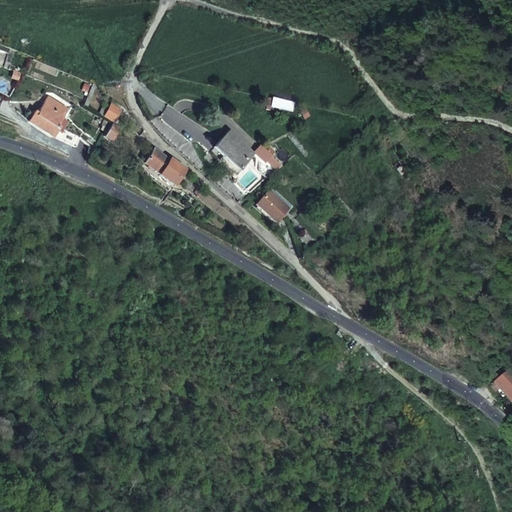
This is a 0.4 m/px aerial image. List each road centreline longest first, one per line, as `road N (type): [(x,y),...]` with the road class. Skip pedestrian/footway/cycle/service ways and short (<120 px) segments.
road 1 (unclassified): [(166,0),(136,65),(135,109),(297,263),(346,322)]
road 2 (tertiary): [(0,141),(114,188),(346,322)]
road 3 (track): [(189,0),(336,40),(399,113),(511,129)]
road 4 (tertiary): [(346,322),(477,398),(511,433)]
